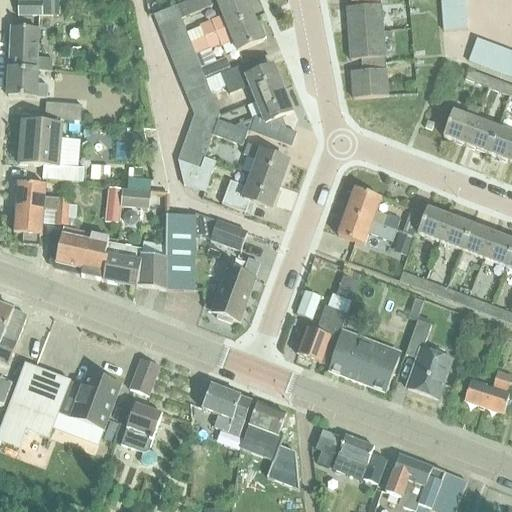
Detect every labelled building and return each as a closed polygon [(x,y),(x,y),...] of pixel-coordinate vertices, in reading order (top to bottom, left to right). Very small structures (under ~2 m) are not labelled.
[(192,0),(176,7),(181,18),(181,20),(213,7),(210,0),(192,0)] [(205,38),(254,19),(246,0),(231,0),(219,5),(224,18),(201,27),(205,38)] [(455,17),(467,16),(466,0),(442,0),(443,11),(455,10),(455,17)] [(58,3),(17,2),(17,15),(43,16),(43,18),(58,18),(58,3)] [(360,8),(347,9),(348,14),(349,35),(384,33),(383,11),(382,2),(360,4),(360,8)] [(181,18),(176,7),(154,17),(158,27),(181,18)] [(455,10),(443,11),(444,33),(468,31),(467,16),(455,17),(455,10)] [(181,20),(181,18),(158,27),(163,38),(185,29),(181,20)] [(205,38),(191,44),(194,52),(196,56),(210,50),(222,46),(223,48),(234,43),(238,53),(263,43),(263,41),(265,39),(261,30),(258,30),(254,19),(205,38)] [(9,70),(37,72),(52,72),(52,59),(38,59),(39,30),(11,29),(9,70)] [(185,29),(163,38),(167,50),(190,40),(185,29)] [(384,33),(349,35),(350,42),(350,43),(351,62),(365,61),(365,67),(387,65),(385,40),(384,33)] [(191,44),(190,40),(167,50),(172,61),(194,52),(191,44)] [(480,67),(489,45),(477,41),(469,63),(480,67)] [(489,45),(480,67),(493,72),(501,50),(489,45)] [(511,53),(501,50),(493,72),(511,79),(511,53)] [(194,52),(172,61),(176,72),(199,63),(196,56),(194,52)] [(206,82),(221,76),(231,71),(226,59),(201,69),(203,74),(206,82)] [(199,63),(176,72),(181,83),(203,74),(201,69),(199,63)] [(256,102),(283,91),(273,68),(253,76),(248,65),(231,71),(221,76),(226,88),(229,96),(250,88),(256,102)] [(366,73),(353,74),(355,101),(389,99),(387,69),(387,65),(365,67),(365,70),(366,73)] [(37,72),(9,70),(8,98),(47,100),(48,86),(37,86),(37,72)] [(488,90),(492,80),(469,72),(465,81),(488,90)] [(203,74),(181,83),(185,94),(208,85),(206,82),(203,74)] [(221,76),(206,82),(208,85),(211,94),(226,88),(221,76)] [(511,87),(492,80),(488,90),(510,98),(511,93),(511,87)] [(211,94),(208,85),(185,94),(190,105),(212,96),(211,94)] [(283,91),(256,102),(262,117),(255,120),(250,133),(291,148),(296,135),(282,130),(278,121),(293,115),(283,91)] [(220,116),(212,96),(190,105),(195,116),(220,116)] [(45,104),(44,119),(80,122),(82,107),(45,104)] [(454,113),(444,139),(466,148),(476,121),(481,111),(468,106),(464,117),(454,113)] [(220,116),(195,116),(190,127),(213,136),(218,121),(220,116)] [(218,121),(213,136),(213,137),(242,148),(248,133),(218,121)] [(476,121),(466,148),(488,156),(498,130),(476,121)] [(61,127),(23,124),(19,166),(44,168),(43,181),(83,184),(84,170),(58,168),(61,127)] [(213,136),(190,127),(186,139),(209,147),(213,137),(213,136)] [(511,134),(498,130),(488,156),(510,164),(511,158),(511,134)] [(142,137),(132,137),(132,148),(142,148),(142,137)] [(186,139),(182,150),(205,159),(209,147),(186,139)] [(252,176),(280,187),(289,163),(261,153),(262,150),(248,144),(243,156),(258,161),(252,176)] [(205,159),(182,150),(178,161),(201,170),(205,159)] [(206,190),(216,163),(205,159),(201,170),(178,161),(179,165),(182,178),(184,187),(190,189),(205,194),(206,190)] [(280,187),(252,176),(246,191),(232,186),(225,206),(245,214),(249,203),(271,211),(280,187)] [(16,210),(45,212),(56,213),(69,214),(69,219),(77,220),(78,207),(70,206),(70,201),(46,199),(46,187),(18,185),(18,187),(15,189),(15,197),(17,199),(16,210)] [(122,191),(111,190),(108,225),(119,226),(120,209),(122,192),(122,191)] [(347,214),(373,223),(381,200),(356,191),(347,214)] [(122,192),(120,209),(148,212),(150,195),(127,193),(122,192)] [(45,212),(16,210),(15,235),(24,236),(24,246),(39,247),(40,237),(43,237),(45,212)] [(441,245),(451,218),(428,210),(418,236),(441,245)] [(69,214),(56,213),(55,226),(68,227),(69,219),(69,214)] [(124,222),(127,226),(132,226),(136,223),(137,218),(134,214),(128,213),(124,216),(124,222)] [(410,213),(402,234),(415,239),(423,218),(410,213)] [(347,214),(338,238),(364,247),(369,235),(379,239),(392,244),(396,232),(384,227),(373,223),(347,214)] [(388,216),(384,227),(396,232),(401,221),(388,216)] [(167,217),(166,259),(165,292),(195,293),(195,217),(167,217)] [(451,218),(441,245),(462,253),(473,227),(451,218)] [(210,243),(241,254),(247,235),(217,224),(210,243)] [(494,235),(473,227),(462,253),(484,262),(494,235)] [(59,235),(52,264),(55,270),(82,276),(81,279),(103,283),(108,259),(105,258),(108,244),(109,240),(68,231),(67,232),(64,232),(63,236),(59,235)] [(401,235),(396,249),(409,253),(414,240),(401,235)] [(511,241),(494,235),(484,262),(506,270),(511,253),(511,241)] [(103,283),(103,284),(137,290),(138,290),(138,288),(165,292),(166,259),(166,249),(143,244),(142,251),(108,244),(105,258),(108,259),(103,283)] [(227,271),(212,314),(218,317),(217,320),(232,326),(233,322),(240,324),(256,281),(254,281),(260,266),(249,262),(243,277),(227,271)] [(422,294),(426,284),(402,274),(398,284),(422,294)] [(426,284),(422,294),(444,302),(448,292),(426,284)] [(448,292),(444,302),(465,310),(469,300),(448,292)] [(312,322),(321,300),(305,294),(297,316),(312,322)] [(469,300),(465,310),(487,319),(491,308),(469,300)] [(416,301),(409,321),(417,324),(424,304),(416,301)] [(0,363),(9,367),(28,319),(0,307),(0,363)] [(308,330),(298,357),(321,366),(321,365),(330,369),(329,374),(340,337),(346,316),(325,308),(318,327),(323,329),(321,335),(308,330)] [(511,318),(511,316),(491,308),(487,319),(509,327),(511,318)] [(438,402),(452,363),(423,352),(432,328),(418,323),(406,357),(418,361),(408,391),(438,402)] [(340,337),(329,374),(386,396),(400,360),(377,351),(375,347),(362,342),(357,344),(340,337)] [(133,393),(152,401),(163,371),(145,363),(133,393)] [(23,366),(0,426),(0,443),(18,450),(25,431),(47,440),(69,383),(23,366)] [(465,404),(504,416),(511,390),(511,378),(498,374),(493,392),(488,390),(488,389),(476,385),(477,381),(472,380),(465,404)] [(70,420),(104,432),(121,388),(88,375),(70,420)] [(0,380),(0,408),(2,409),(11,385),(0,380)] [(212,388),(202,412),(219,420),(214,430),(238,440),(253,405),(212,388)] [(135,406),(120,447),(143,455),(140,463),(142,467),(147,469),(152,468),(156,464),(157,460),(157,455),(149,452),(162,416),(135,406)] [(257,406),(240,451),(255,457),(273,463),(273,466),(267,480),(300,493),(295,455),(286,451),(280,449),(285,437),(283,437),(283,439),(279,438),(279,437),(282,428),(286,417),(286,416),(275,413),(257,406)] [(323,433),(316,452),(321,454),(317,466),(329,470),(340,440),(323,433)] [(387,462),(372,457),(374,449),(346,439),(333,472),(362,482),(362,481),(378,487),(387,462)] [(455,511),(466,485),(400,459),(387,495),(405,502),(403,510),(409,511),(455,511)]
